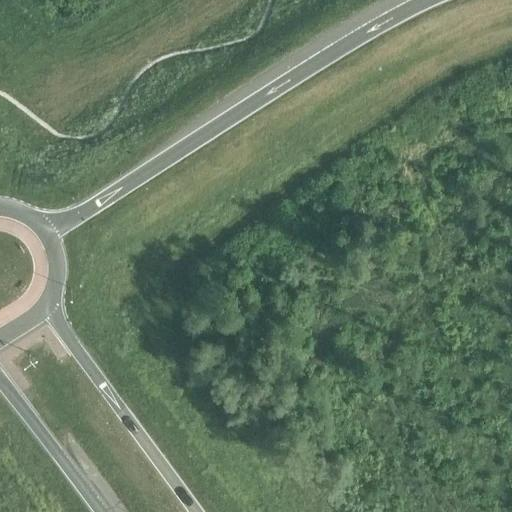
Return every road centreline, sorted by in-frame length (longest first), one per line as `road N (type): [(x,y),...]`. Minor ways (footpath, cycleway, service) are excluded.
road 1 (motorway): [(442,0),(44,232)]
road 2 (trunk): [(194,511),(48,304)]
road 3 (trunk): [(0,380),(97,511)]
